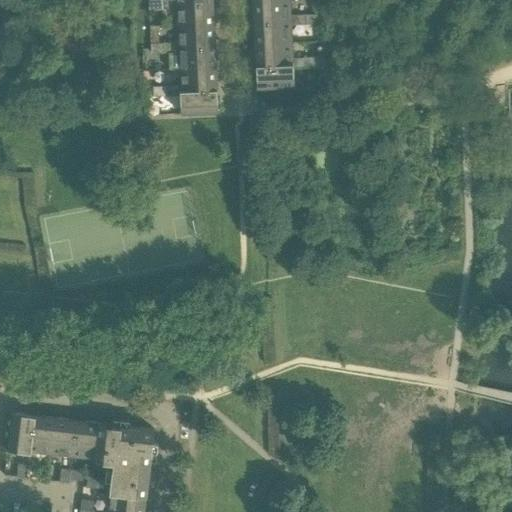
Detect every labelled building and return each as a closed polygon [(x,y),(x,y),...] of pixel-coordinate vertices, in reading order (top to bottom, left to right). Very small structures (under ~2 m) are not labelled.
[(252,13),(253,22),(316,18),(316,14),(290,15),(289,0),(279,0),(252,2),(252,13)] [(175,9),(176,26),(213,23),(212,1),(148,6),(149,10),(175,9)] [(253,30),(254,45),(291,43),(290,25),(317,24),(316,18),(253,22),(253,30)] [(150,44),(150,49),(159,48),(214,45),(213,23),(176,26),(177,42),(159,43),(150,44)] [(150,27),(150,44),(159,43),(158,26),(150,27)] [(254,45),(255,66),(319,62),(318,57),(292,58),(291,43),(254,45)] [(177,52),(178,69),(215,66),(214,45),(159,48),(150,49),(151,53),(177,52)] [(319,62),(255,66),(256,87),(293,86),(292,68),(319,67),(319,62)] [(152,87),(152,92),(216,89),(215,66),(178,69),(179,85),(152,87)] [(396,79),(388,79),(389,91),(397,91),(396,79)] [(216,89),(152,92),(153,96),(179,95),(180,113),(217,111),(216,89)] [(7,449),(29,451),(33,414),(11,412),(7,449)] [(29,451),(51,454),(55,417),(33,414),(29,451)] [(51,454),(72,456),(77,419),(55,417),(51,454)] [(72,456),(93,459),(98,422),(77,419),(72,456)] [(112,461),(108,490),(145,494),(153,428),(98,422),(93,459),(112,461)] [(16,476),(26,477),(27,465),(18,464),(16,476)] [(27,465),(26,477),(36,479),(37,466),(27,465)] [(71,479),(72,470),(60,469),(59,481),(68,482),(69,479),(71,479)] [(83,471),(72,470),(71,479),(82,481),(83,477),(83,471)] [(86,487),(98,488),(100,479),(87,477),(86,487)] [(108,490),(105,511),(143,511),(145,494),(108,490)] [(81,499),(80,508),(92,510),(93,501),(81,499)]
